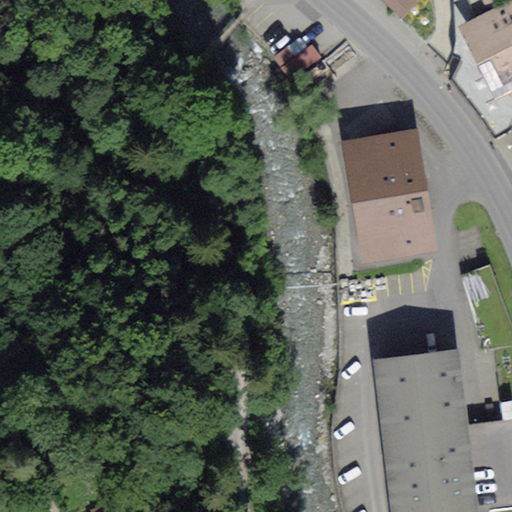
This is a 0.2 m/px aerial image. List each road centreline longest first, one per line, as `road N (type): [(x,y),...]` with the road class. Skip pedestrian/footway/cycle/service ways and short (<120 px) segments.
road 1 (unknown): [(477,155),(436,184),(442,277),(435,307),(365,335),(359,353),(367,439)]
road 2 (tertiary): [(511,219),(439,104),(328,0)]
